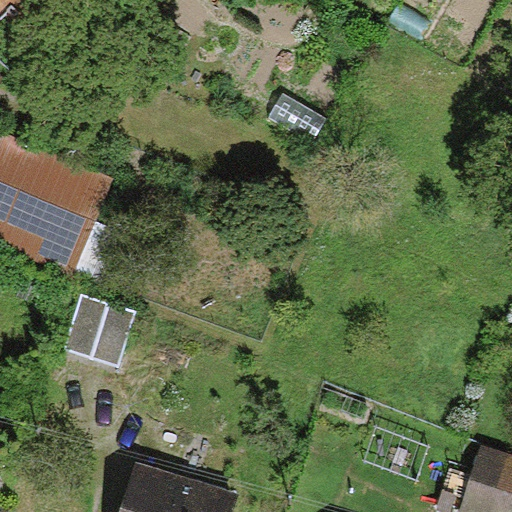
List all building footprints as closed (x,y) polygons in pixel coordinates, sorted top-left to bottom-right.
[(13,8),(4,0),(0,0),(0,38),(22,16),(13,8)] [(4,0),(13,8),(20,0),(4,0)] [(97,169),(0,127),(0,236),(58,261),(97,169)] [(133,301),(77,282),(58,337),(114,356),(133,301)] [(511,511),(511,453),(475,442),(457,503),(487,511),(511,511)] [(223,511),(230,491),(129,460),(113,511),(223,511)]
